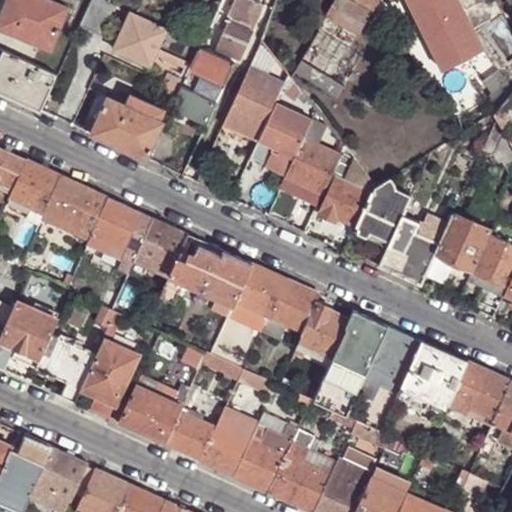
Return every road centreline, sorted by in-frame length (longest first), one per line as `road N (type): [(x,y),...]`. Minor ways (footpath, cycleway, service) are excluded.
road 1 (residential): [(0,118),(511,355)]
road 2 (residential): [(0,394),(251,511)]
